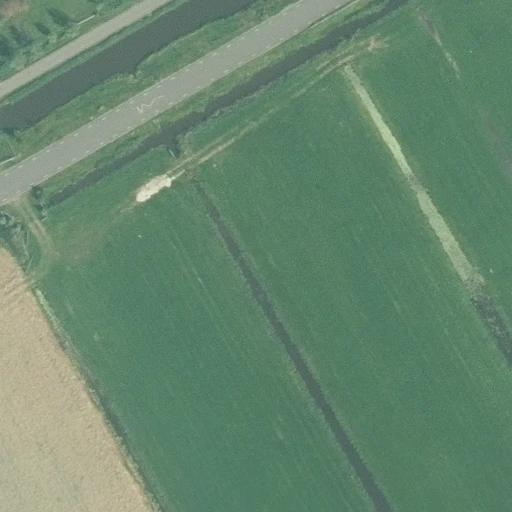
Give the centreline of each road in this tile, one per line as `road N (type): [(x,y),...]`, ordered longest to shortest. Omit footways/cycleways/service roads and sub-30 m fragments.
road 1 (tertiary): [(329,0),(0,191)]
road 2 (unclassified): [(0,90),(156,0)]
